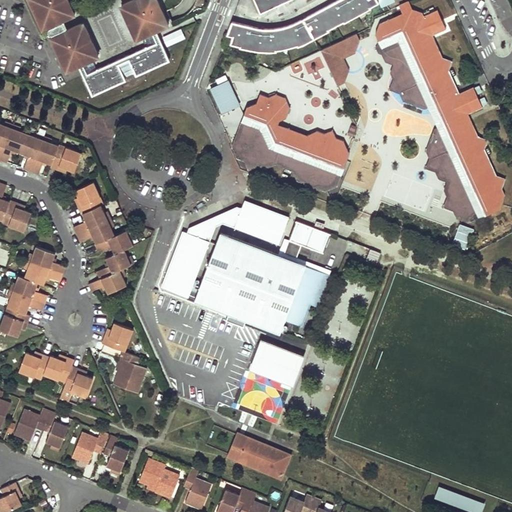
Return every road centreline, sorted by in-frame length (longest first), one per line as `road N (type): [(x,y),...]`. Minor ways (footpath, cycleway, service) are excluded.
road 1 (residential): [(180,105),(145,107),(117,137),(119,176),(148,203),(185,202),(211,179),(214,137),(186,107)]
road 2 (residential): [(0,173),(44,195),(72,256),(73,298)]
